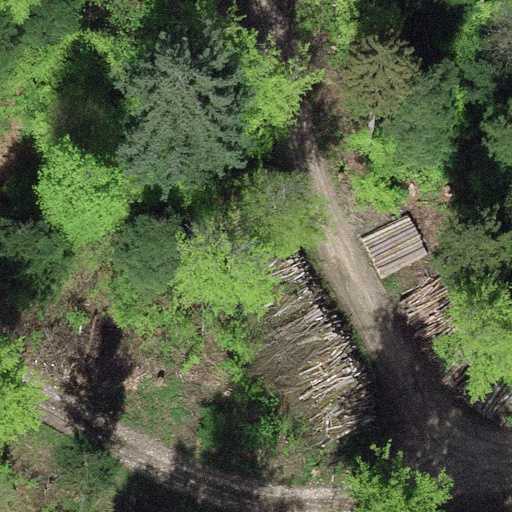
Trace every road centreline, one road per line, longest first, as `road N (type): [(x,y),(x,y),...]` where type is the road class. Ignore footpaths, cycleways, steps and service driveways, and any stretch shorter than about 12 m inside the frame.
road 1 (track): [(511,462),(308,505),(171,469),(0,377)]
road 2 (track): [(511,458),(436,409),(319,209),(275,0)]
